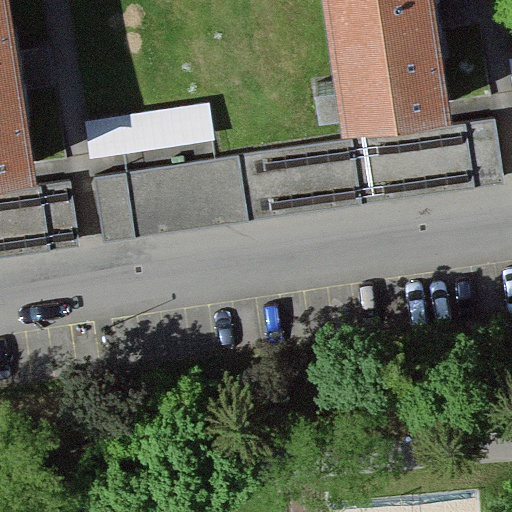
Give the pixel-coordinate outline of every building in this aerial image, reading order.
[(0,0),(0,173),(35,169),(13,0),(0,0)] [(328,0),(343,121),(448,108),(435,0),(328,0)] [(91,145),(215,136),(212,102),(89,111),(91,145)] [(492,112),(107,172),(115,228),(500,167),(492,112)] [(66,175),(0,183),(0,239),(73,230),(66,175)]
